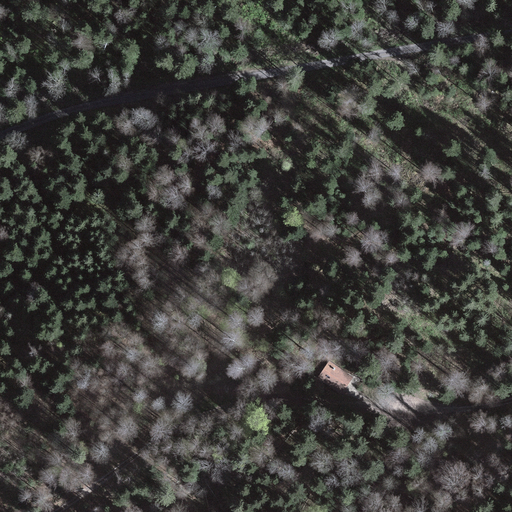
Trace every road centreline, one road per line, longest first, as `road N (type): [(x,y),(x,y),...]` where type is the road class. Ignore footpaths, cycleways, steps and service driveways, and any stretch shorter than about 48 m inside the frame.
road 1 (unclassified): [(511,31),(110,98),(0,136)]
road 2 (track): [(417,411),(234,402),(179,423),(51,511)]
